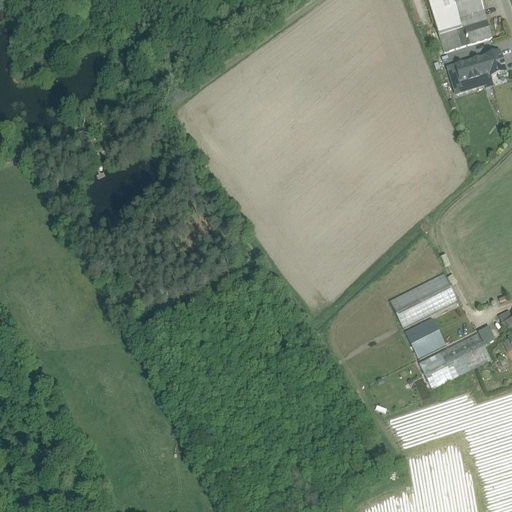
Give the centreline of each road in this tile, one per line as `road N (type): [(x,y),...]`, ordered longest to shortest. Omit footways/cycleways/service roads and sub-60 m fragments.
road 1 (track): [(334,330),(436,239),(452,253),(482,320)]
road 2 (track): [(319,0),(170,109)]
road 3 (track): [(436,239),(438,217),(511,145)]
